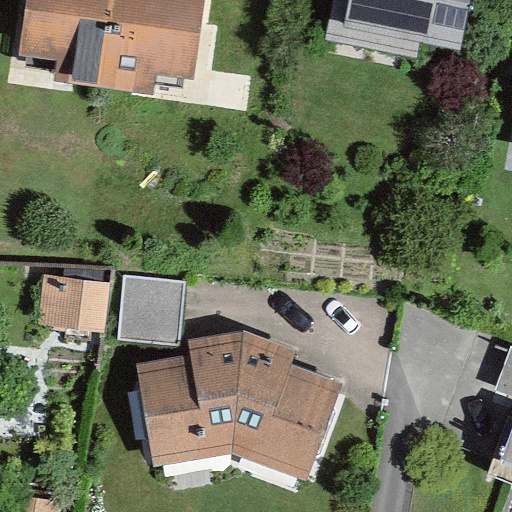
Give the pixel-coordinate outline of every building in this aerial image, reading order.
[(194,0),(38,0),(30,67),(184,86),(194,0)] [(460,0),(344,0),(336,46),(417,60),(420,43),(452,49),(460,0)] [(183,288),(133,286),(132,328),(182,330),(183,288)] [(107,292),(51,288),(48,331),(104,335),(107,292)] [(195,368),(147,375),(154,460),(270,457),(305,480),(337,395),(290,375),(296,358),(247,345),(197,350),(195,368)] [(511,372),(498,406),(511,411),(511,372)] [(511,446),(500,476),(511,480),(511,446)]
